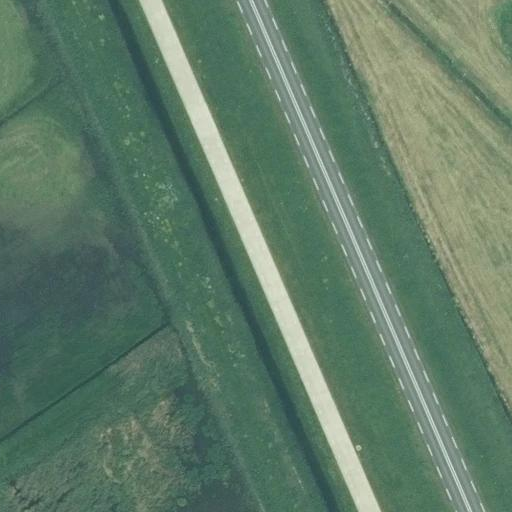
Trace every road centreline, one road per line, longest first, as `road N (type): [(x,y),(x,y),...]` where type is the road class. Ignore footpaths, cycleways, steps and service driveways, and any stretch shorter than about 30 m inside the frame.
road 1 (unclassified): [(368,511),(148,0)]
road 2 (primary): [(467,511),(248,0)]
